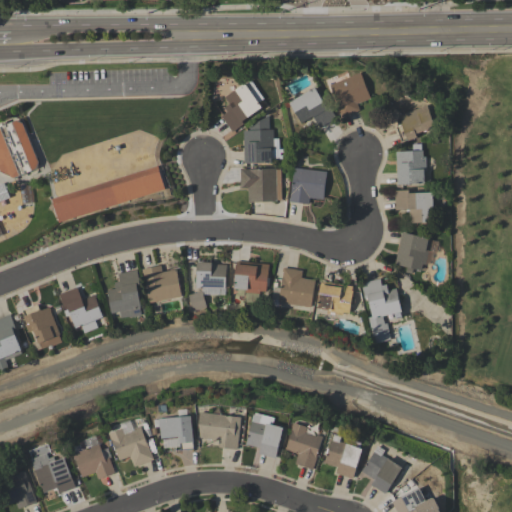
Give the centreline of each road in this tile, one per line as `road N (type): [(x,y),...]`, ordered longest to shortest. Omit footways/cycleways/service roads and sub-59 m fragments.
road 1 (residential): [(0,285),(101,242),(199,232),(272,235),(335,251),(359,243)]
road 2 (tertiary): [(511,30),(186,35)]
road 3 (residential): [(101,511),(200,485),(335,511)]
road 4 (tertiary): [(0,51),(157,47),(186,35)]
road 5 (tertiary): [(186,35),(152,23),(31,26)]
